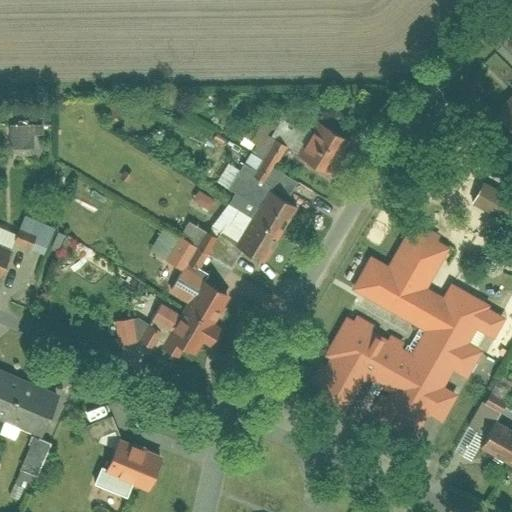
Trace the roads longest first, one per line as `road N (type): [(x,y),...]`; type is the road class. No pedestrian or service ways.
road 1 (residential): [(511,10),(435,81),(225,414)]
road 2 (residential): [(454,511),(225,414)]
road 3 (residential): [(225,414),(0,321)]
